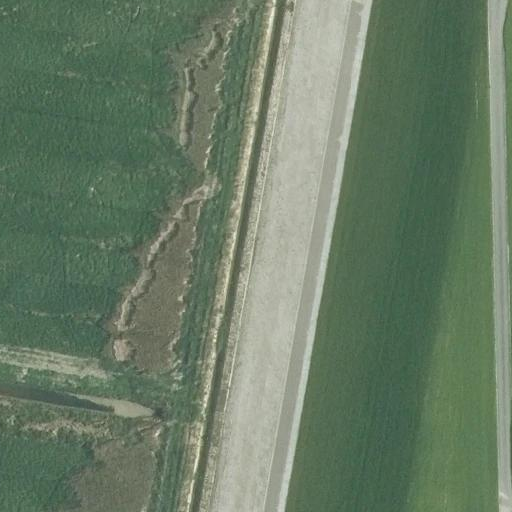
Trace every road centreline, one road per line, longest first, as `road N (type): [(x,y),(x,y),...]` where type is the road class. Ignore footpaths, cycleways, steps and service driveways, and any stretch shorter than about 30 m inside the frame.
road 1 (track): [(367,0),(282,511)]
road 2 (track): [(427,511),(511,255)]
